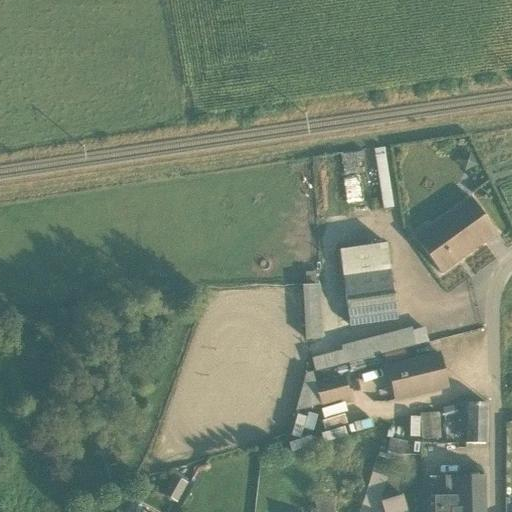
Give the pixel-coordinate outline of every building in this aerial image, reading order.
[(383,149),(372,151),(381,210),(392,209),(383,149)] [(342,152),(344,196),(361,196),(359,152),(342,152)] [(470,198),(414,239),(440,274),(496,234),(470,198)] [(338,251),(342,281),(389,274),(385,245),(338,251)] [(389,274),(342,281),(349,328),(396,321),(389,274)] [(318,285),(301,286),(304,341),(321,340),(318,285)] [(410,328),(339,346),(340,351),(309,359),(313,373),(427,343),(423,329),(412,333),(410,328)] [(384,367),(392,401),(446,388),(438,355),(406,362),(403,350),(383,355),(386,367),(384,367)] [(320,405),(321,408),(350,400),(343,376),(315,385),(311,373),(304,376),(295,412),(320,405)] [(483,444),(485,404),(468,403),(454,406),(453,415),(457,415),(456,432),(466,433),(466,444),(483,444)] [(439,439),(438,414),(419,414),(420,440),(439,439)] [(406,443),(382,438),(373,473),(383,476),(387,460),(401,464),(406,443)] [(443,450),(422,451),(423,462),(444,462),(443,450)] [(483,511),(482,476),(479,467),(465,468),(462,478),(431,479),(431,511),(483,511)] [(172,477),(161,496),(175,504),(173,508),(177,511),(190,487),(184,483),(186,480),(176,474),(174,478),(172,477)] [(405,511),(400,495),(379,501),(382,511),(405,511)] [(306,511),(306,508),(293,511),(292,511),(331,511),(328,498),(312,503),(314,511),(306,511)]
